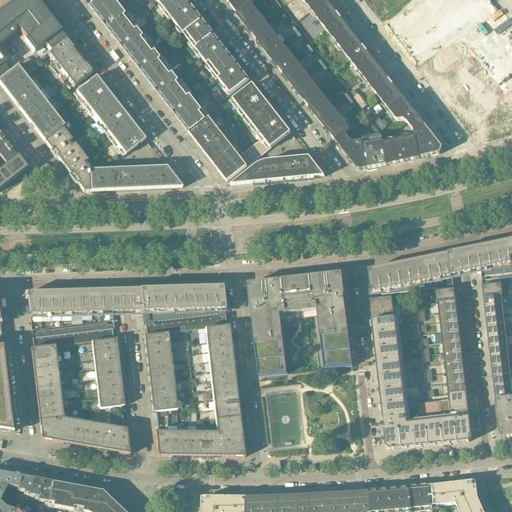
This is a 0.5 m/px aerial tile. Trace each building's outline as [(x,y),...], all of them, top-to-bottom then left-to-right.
[(18,0),(0,13),(0,74),(7,70),(3,65),(6,64),(0,56),(0,45),(16,33),(14,31),(17,29),(25,40),(23,42),(32,54),(44,46),(49,53),(64,42),(58,35),(60,33),(33,0),(18,0)] [(100,0),(90,8),(102,23),(121,8),(114,0),(100,0)] [(185,0),(168,0),(160,6),(172,21),(191,7),(185,0)] [(225,0),(237,15),(250,4),(255,0),(225,0)] [(326,0),(325,0),(301,0),(311,12),(326,0)] [(352,33),(326,0),(311,12),(337,45),(352,33)] [(408,23),(419,15),(424,21),(433,15),(421,0),(410,0),(409,1),(414,8),(403,17),(408,23)] [(129,13),(138,6),(134,1),(125,8),(129,13)] [(152,1),(143,8),(147,13),(156,6),(152,1)] [(282,44),(250,4),(237,15),(236,16),(267,56),(282,44)] [(178,29),(197,14),(195,12),(195,11),(191,7),(172,21),(178,29)] [(121,8),(102,23),(108,31),(127,16),(121,8)] [(184,37),(203,22),(197,14),(178,29),(184,37)] [(138,30),(127,16),(108,31),(119,45),(138,30)] [(190,44),(209,29),(203,22),(184,37),(190,44)] [(159,28),(155,23),(146,30),(150,35),(159,28)] [(292,29),(299,38),(302,36),(295,26),(292,29)] [(195,51),(214,37),(209,29),(190,44),(195,51)] [(144,38),(138,30),(119,45),(125,53),(144,38)] [(378,67),(352,33),(337,45),(363,78),(378,67)] [(214,37),(195,51),(207,66),(226,51),(214,37)] [(156,53),(144,38),(125,53),(137,68),(156,53)] [(73,50),(70,46),(65,41),(64,42),(49,53),(50,54),(47,56),(54,64),(49,67),(55,75),(78,58),(72,51),(73,50)] [(308,77),(287,51),(282,44),(267,56),(293,89),(308,77)] [(226,51),(207,66),(219,81),(238,66),(226,51)] [(167,68),(173,64),(175,66),(181,61),(177,56),(171,61),(165,65),(156,53),(137,68),(148,83),(167,68)] [(0,80),(0,86),(44,143),(61,129),(63,127),(26,79),(37,70),(28,58),(0,80)] [(78,58),(55,75),(62,84),(67,81),(73,89),(92,74),(85,65),(84,66),(78,58)] [(317,62),(325,72),(328,69),(321,59),(317,62)] [(199,61),(190,68),(193,73),(202,66),(199,61)] [(225,89),(244,74),(238,66),(219,81),(225,89)] [(378,67),(363,78),(389,111),(403,100),(378,67)] [(154,90),(173,75),(167,68),(148,83),(154,90)] [(201,71),(195,75),(199,80),(205,76),(201,71)] [(230,96),(249,82),(244,74),(225,89),(230,96)] [(160,97),(179,83),(173,75),(154,90),(160,97)] [(333,110),(308,77),(293,89),(319,122),(333,110)] [(95,78),(75,94),(92,116),(112,100),(95,78)] [(179,83),(160,97),(172,112),(191,98),(179,83)] [(202,88),(198,83),(192,88),(196,93),(202,88)] [(271,109),(252,85),(233,101),(251,125),(271,109)] [(199,103),(208,96),(204,91),(195,98),(199,103)] [(343,95),(351,105),(354,102),(347,92),(343,95)] [(221,95),(214,100),(218,105),(224,100),(221,95)] [(191,98),(172,112),(177,120),(196,105),(191,98)] [(50,99),(46,101),(52,112),(56,110),(50,99)] [(133,127),(112,100),(92,116),(113,142),(133,127)] [(403,100),(389,111),(388,112),(397,122),(404,122),(407,124),(413,132),(414,135),(424,127),(403,100)] [(196,105),(177,120),(189,135),(208,120),(196,105)] [(219,110),(216,105),(210,110),(213,115),(219,110)] [(291,134),(271,109),(251,125),(263,139),(251,149),(259,159),(291,134)] [(333,110),(319,122),(335,143),(345,135),(350,131),(333,110)] [(209,119),(208,120),(189,135),(208,159),(228,144),(209,119)] [(365,132),(358,123),(354,127),(360,136),(361,137),(379,133),(373,126),(365,132)] [(133,127),(113,142),(124,157),(144,141),(133,127)] [(417,150),(433,138),(424,127),(414,135),(415,138),(417,150)] [(82,141),(75,146),(74,145),(72,147),(70,143),(71,142),(61,129),(44,143),(63,167),(80,153),(87,148),(82,141)] [(360,140),(354,130),(349,133),(355,143),(360,140)] [(352,144),(345,135),(335,143),(357,171),(360,172),(367,171),(362,144),(362,142),(352,144)] [(0,190),(27,170),(17,157),(16,158),(0,137),(0,190)] [(244,153),(255,143),(252,139),(248,143),(244,138),(236,144),(244,153)] [(420,160),(417,150),(415,138),(382,145),(387,167),(420,160)] [(442,149),(433,138),(417,150),(420,160),(440,155),(442,149)] [(378,144),(373,145),(377,169),(387,167),(382,145),(381,140),(377,141),(378,144)] [(367,143),(362,144),(367,171),(377,169),(373,145),(367,146),(367,143)] [(227,184),(259,159),(251,149),(239,158),(228,144),(208,159),(227,184)] [(97,154),(91,147),(86,151),(92,158),(97,154)] [(89,193),(89,172),(88,165),(88,162),(88,158),(84,152),(81,154),(80,153),(63,167),(84,194),(89,193)] [(309,158),(269,162),(267,162),(265,162),(264,163),(262,163),(260,164),(259,165),(257,166),(256,167),(254,168),(230,187),(325,178),(309,158)] [(181,189),(165,169),(140,170),(141,191),(181,189)] [(141,191),(140,170),(108,171),(109,193),(141,191)] [(109,193),(108,171),(89,172),(89,193),(109,193)] [(368,272),(368,273),(370,287),(368,287),(369,295),(381,294),(382,296),(443,289),(442,280),(446,280),(447,287),(453,287),(452,278),(468,275),(481,272),(481,278),(511,274),(511,241),(509,243),(465,252),(368,272)] [(248,286),(248,287),(250,309),(251,309),(251,313),(259,379),(287,376),(281,320),(317,315),(324,371),(352,368),(345,302),(344,298),(345,298),(342,275),(248,286)] [(511,277),(482,281),(482,287),(501,285),(511,283),(511,277)] [(501,285),(482,287),(483,298),(501,296),(502,296),(501,285)] [(125,292),(109,292),(92,293),(90,293),(82,293),(79,293),(72,293),(69,293),(62,293),(59,293),(51,294),(49,294),(41,294),(39,294),(27,294),(28,309),(29,317),(112,315),(128,315),(141,314),(142,323),(149,322),(148,314),(152,314),(153,322),(153,323),(217,316),(217,314),(224,313),(224,312),(223,303),(222,290),(222,289),(125,292)] [(455,302),(454,290),(435,292),(436,304),(437,304),(455,302)] [(501,296),(483,298),(484,304),(484,307),(484,309),(502,307),(501,296)] [(393,308),(391,297),(369,300),(370,311),(393,308)] [(455,302),(437,304),(439,314),(457,312),(456,307),(456,304),(455,302)] [(502,307),(484,309),(485,314),(485,317),(486,319),(504,317),(502,307)] [(394,319),(393,308),(370,311),(371,321),(394,319)] [(457,312),(439,314),(440,325),(458,322),(457,317),(457,314),(457,312)] [(226,328),(225,317),(153,326),(145,327),(146,337),(168,335),(204,330),(226,328)] [(504,317),(486,319),(486,324),(486,327),(487,329),(505,327),(504,317)] [(394,319),(371,321),(371,323),(372,329),(372,333),(373,337),(374,343),(374,347),(375,351),(375,357),(376,361),(376,365),(377,371),(377,375),(378,379),(379,386),(379,389),(379,393),(380,400),(381,403),(381,407),(382,413),(383,415),(384,421),(385,428),(383,428),(386,448),(389,451),(395,451),(394,447),(400,446),(400,450),(401,450),(401,446),(406,446),(407,449),(422,448),(425,448),(430,447),(429,443),(435,443),(435,447),(444,446),(450,445),(454,445),(458,444),(458,440),(463,440),(463,444),(464,444),(468,443),(469,443),(472,439),(469,418),(468,418),(467,413),(468,413),(467,397),(448,399),(449,401),(408,405),(408,403),(405,403),(395,319),(394,319)] [(458,322),(440,325),(441,335),(459,333),(458,327),(458,324),(458,322)] [(113,341),(112,331),(114,330),(113,326),(106,327),(106,325),(36,333),(36,335),(31,335),(33,350),(55,348),(91,343),(113,341)] [(239,416),(230,337),(229,327),(228,327),(226,328),(204,330),(215,419),(239,416)] [(505,327),(487,329),(487,334),(488,338),(488,339),(506,337),(505,327)] [(459,333),(441,335),(442,345),(460,343),(460,338),(459,334),(459,333)] [(0,434),(12,436),(10,418),(0,334),(0,434)] [(172,372),(168,335),(146,337),(144,337),(143,337),(148,375),(172,372)] [(506,337),(488,339),(488,344),(489,348),(489,349),(507,347),(506,337)] [(123,408),(116,343),(116,340),(113,341),(91,343),(99,411),(123,408)] [(460,343),(442,345),(443,355),(461,353),(461,348),(460,344),(460,343)] [(507,347),(489,349),(490,354),(490,358),(490,359),(508,357),(507,347)] [(63,420),(55,348),(33,350),(30,350),(39,423),(63,420)] [(461,353),(443,355),(444,365),(463,363),(462,358),(462,354),(461,353)] [(508,357),(490,359),(491,365),(491,368),(491,370),(509,368),(508,357)] [(421,359),(402,361),(403,367),(421,365),(421,359)] [(463,363),(444,365),(446,375),(464,373),(463,368),(463,365),(463,363)] [(509,368),(491,370),(492,375),(492,378),(492,380),(511,378),(509,368)] [(177,411),(172,372),(148,375),(152,414),(155,414),(177,411)] [(464,373),(446,375),(447,386),(465,384),(464,378),(464,374),(464,373)] [(511,378),(492,380),(493,385),(493,388),(494,390),(511,388),(511,378)] [(465,384),(447,386),(448,396),(466,394),(465,388),(465,385),(465,384)] [(511,390),(511,388),(494,390),(494,395),(495,398),(495,401),(511,398),(511,390)] [(511,398),(495,401),(494,401),(499,438),(501,439),(511,437),(511,398)] [(244,459),(239,418),(239,416),(215,419),(216,434),(154,433),(157,458),(244,459)] [(126,431),(63,420),(39,423),(41,441),(129,456),(126,431)] [(0,503),(0,502),(6,488),(18,490),(20,478),(0,474),(0,511),(13,511),(7,510),(0,503)] [(31,480),(20,478),(18,490),(18,492),(24,493),(23,495),(28,496),(31,480)] [(31,480),(28,496),(28,497),(34,499),(34,500),(38,501),(42,482),(31,480)] [(51,484),(42,482),(38,501),(38,503),(43,504),(43,505),(47,506),(51,484)] [(478,499),(476,482),(429,488),(432,508),(455,506),(458,511),(468,511),(481,507),(478,499)] [(96,511),(108,500),(101,493),(51,484),(47,506),(47,507),(70,511),(96,511)] [(429,488),(419,489),(421,511),(428,511),(432,511),(432,508),(429,488)] [(421,511),(419,489),(409,490),(411,511),(421,511)] [(411,511),(409,490),(389,491),(390,511),(411,511)] [(390,511),(389,491),(379,492),(380,511),(390,511)] [(380,511),(379,492),(369,493),(370,511),(380,511)] [(370,511),(369,493),(359,494),(360,511),(370,511)] [(349,511),(349,494),(339,495),(340,511),(349,511)] [(360,511),(359,494),(349,494),(349,511),(360,511)] [(340,511),(339,495),(308,496),(309,511),(340,511)] [(309,511),(308,496),(298,497),(298,511),(309,511)] [(288,511),(288,497),(278,498),(278,511),(288,511)] [(298,511),(298,497),(288,497),(288,511),(298,511)] [(258,511),(258,498),(246,499),(246,511),(258,511)] [(268,511),(268,498),(258,498),(258,511),(268,511)] [(278,511),(278,498),(268,498),(268,511),(278,511)] [(246,511),(246,499),(202,499),(201,511),(246,511)] [(120,511),(108,500),(96,511),(120,511)] [(18,511),(24,505),(20,502),(13,511),(18,511)]
